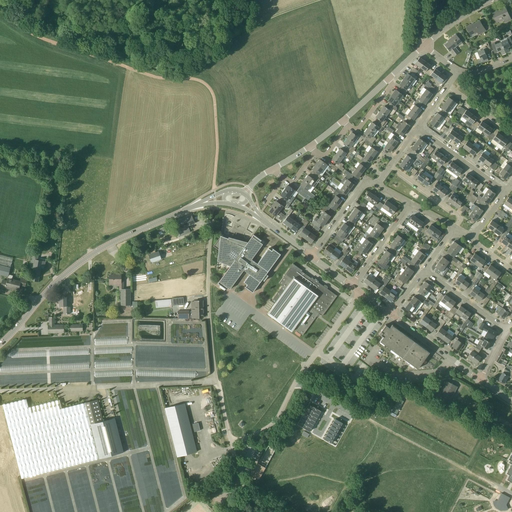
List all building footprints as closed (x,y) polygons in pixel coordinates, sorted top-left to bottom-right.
[(506,9),(498,12),(498,11),(493,13),(496,21),(504,18),(505,22),(511,20),(506,9)] [(480,21),(472,26),(471,25),(467,28),(471,35),(477,32),(479,35),(486,30),(480,21)] [(461,42),(456,35),(450,39),(450,40),(445,45),(450,51),(454,56),(459,52),(455,47),(461,42)] [(501,41),(502,42),(506,53),(510,52),(509,48),(511,47),(510,44),(511,43),(511,41),(510,37),(501,41)] [(502,42),(496,45),(495,43),(492,44),(494,51),(497,49),(498,52),(501,51),(502,55),(506,53),(502,42)] [(489,53),(486,47),(483,48),(484,49),(478,52),(475,54),(477,60),(481,58),(482,63),(486,61),(485,57),(487,57),(486,54),(489,53)] [(420,68),(425,61),(420,57),(415,64),(420,68)] [(428,68),(430,65),(425,61),(420,68),(425,72),(424,72),(427,75),(431,70),(428,68)] [(441,73),(435,69),(433,71),(431,70),(427,75),(430,77),(431,76),(436,79),(441,73)] [(403,80),(410,84),(414,79),(415,80),(417,77),(415,75),(412,73),(410,76),(408,74),(403,80)] [(441,73),(436,79),(441,83),(444,79),(446,76),(441,73)] [(406,90),(410,84),(403,80),(399,85),(402,87),(400,90),(405,93),(407,90),(406,90)] [(430,88),(429,88),(427,90),(426,89),(426,90),(423,88),(420,93),(422,95),(422,94),(429,99),(433,94),(434,92),(430,88)] [(402,95),(403,96),(405,93),(400,90),(398,92),(396,90),(392,96),(398,101),(402,95)] [(422,94),(422,95),(418,100),(417,99),(416,98),(415,100),(416,101),(416,102),(421,105),(422,103),(425,105),(429,99),(422,94)] [(398,101),(392,96),(388,101),(390,103),(388,106),(390,107),(393,109),(396,111),(397,109),(396,107),(395,106),(398,101)] [(449,97),(445,102),(452,107),(456,102),(449,97)] [(416,102),(414,104),(414,105),(411,110),(418,115),(421,110),(419,108),(421,105),(416,102)] [(454,109),(452,107),(445,102),(441,108),(444,110),(442,112),(449,118),(451,115),(450,115),(454,109)] [(396,111),(393,109),(390,107),(389,110),(384,106),(380,112),(386,116),(388,113),(392,116),(396,111)] [(466,110),(464,108),(460,114),(462,115),(461,117),(467,120),(472,114),(466,110)] [(418,115),(411,110),(407,115),(406,114),(404,117),(409,121),(411,118),(414,120),(418,115)] [(386,116),(380,112),(376,117),(380,121),(379,123),(384,127),(388,122),(384,120),(386,116)] [(449,118),(442,112),(440,115),(437,113),(434,118),(440,123),(443,119),(447,122),(450,118),(449,118)] [(474,127),(477,122),(475,120),(477,118),(472,114),(467,120),(467,121),(472,124),(470,127),(471,128),(472,129),(473,129),(474,127)] [(436,128),(440,123),(434,118),(430,123),(434,127),(436,128)] [(398,125),(406,131),(410,125),(404,121),(402,124),(400,122),(398,125)] [(487,125),(482,121),(480,124),(477,122),(474,127),(476,128),(477,129),(477,128),(482,132),(487,125)] [(384,127),(379,123),(377,126),(372,122),(368,128),(374,132),(376,130),(380,132),(384,127)] [(398,125),(396,128),(398,129),(396,132),(402,136),(406,131),(398,125)] [(491,131),(492,129),(487,125),(482,132),(487,135),(487,136),(489,138),(493,133),(491,131)] [(452,129),(454,128),(451,126),(449,129),(445,134),(447,136),(452,140),(457,133),(452,129)] [(368,128),(364,134),(369,137),(367,140),(372,144),(372,143),(376,138),(372,136),(374,132),(368,128)] [(364,137),(362,136),(358,133),(357,136),(352,132),(348,138),(354,143),(356,140),(360,143),(364,137)] [(457,133),(452,140),(458,144),(460,142),(462,143),(466,138),(467,136),(465,134),(462,137),(457,133)] [(498,143),(503,136),(497,133),(496,135),(493,133),(489,138),(492,140),(493,139),(498,143)] [(386,141),(394,147),(398,142),(397,141),(399,138),(394,135),(390,140),(388,138),(386,141)] [(508,141),(508,140),(503,136),(498,143),(503,147),(504,146),(507,148),(510,143),(508,141)] [(346,150),(352,154),(352,153),(356,148),(355,148),(352,146),(354,143),(348,138),(344,144),(348,147),(346,150)] [(415,144),(422,149),(426,143),(419,138),(415,144)] [(468,141),(469,140),(466,138),(462,143),(464,145),(463,148),(468,152),(473,145),(468,141)] [(394,147),(386,141),(383,144),(385,146),(384,148),(390,153),(394,147)] [(422,149),(415,144),(411,149),(418,154),(422,149)] [(473,145),(468,152),(473,155),(475,153),(477,155),(481,149),(479,147),(478,148),(473,145)] [(371,147),(371,148),(368,153),(374,157),(378,152),(371,147)] [(345,152),(340,149),(336,155),(342,159),(344,156),(348,159),(350,156),(352,158),(354,155),(352,153),(352,154),(346,150),(345,152)] [(481,149),(477,155),(480,156),(478,159),(483,163),(488,156),(483,152),(484,151),(481,149)] [(356,157),(361,160),(363,158),(358,154),(359,152),(357,151),(356,153),(354,155),(356,156),(356,157)] [(442,154),(436,151),(431,157),(437,161),(442,154)] [(368,153),(364,158),(370,163),(374,157),(368,153)] [(447,158),(442,154),(437,161),(442,165),(447,158)] [(338,168),(340,170),(342,171),(344,169),(342,167),(344,165),(340,162),(342,159),(336,155),(332,160),(337,163),(335,166),(338,168)] [(422,165),(423,163),(419,159),(416,162),(407,155),(403,160),(410,165),(412,163),(417,167),(419,163),(422,165)] [(493,161),(494,160),(488,156),(483,163),(489,167),(489,166),(492,168),(495,163),(493,161)] [(356,157),(354,159),(359,163),(359,164),(356,169),(362,173),(366,168),(363,166),(365,163),(361,160),(356,157)] [(327,164),(324,162),(320,159),(316,164),(323,170),(327,164)] [(403,160),(399,166),(406,171),(410,165),(403,160)] [(506,163),(507,164),(503,169),(510,174),(511,170),(511,167),(511,166),(511,164),(511,163),(508,160),(506,163)] [(457,166),(452,162),(446,171),(451,174),(457,166)] [(319,179),(322,176),(319,175),(323,170),(316,164),(312,169),(317,173),(315,176),(319,179)] [(463,170),(457,166),(451,174),(456,178),(463,170)] [(356,169),(352,174),(354,176),(358,179),(362,173),(356,169)] [(503,169),(499,174),(506,179),(510,174),(503,169)] [(421,182),(426,176),(424,174),(425,172),(422,170),(416,178),(421,182)] [(473,177),(468,173),(463,180),(468,184),(473,177)] [(319,179),(315,176),(313,179),(308,175),(304,180),(311,185),(314,188),(318,183),(320,184),(322,181),(319,179)] [(352,178),(346,175),(344,178),(347,180),(344,185),(350,189),(354,184),(349,181),(352,178)] [(432,179),(426,176),(421,182),(427,186),(432,179)] [(473,177),(468,184),(473,188),(478,181),(473,177)] [(304,180),(300,185),(305,189),(303,192),(310,197),(311,198),(314,200),(317,197),(310,192),(307,190),(311,185),(304,180)] [(442,187),(437,183),(432,190),(437,194),(442,187)] [(295,190),(288,185),(284,190),(291,195),(295,190)] [(344,185),(340,190),(337,188),(335,191),(340,194),(342,191),(346,195),(350,189),(344,185)] [(447,191),(442,187),(437,194),(442,198),(447,191)] [(491,199),(495,194),(488,189),(484,194),(491,199)] [(282,201),(287,205),(289,206),(291,203),(295,198),(291,195),(284,190),(280,195),(285,198),(282,201)] [(335,191),(333,194),(336,196),(332,201),(338,205),(342,200),(338,197),(340,194),(335,191)] [(374,195),(369,191),(364,198),(369,201),(374,195)] [(310,197),(303,192),(301,195),(308,200),(310,197)] [(453,205),(458,198),(452,194),(447,201),(453,205)] [(479,203),(482,200),(488,205),(491,199),(484,194),(482,198),(479,195),(477,198),(472,194),(471,197),(476,201),(479,203)] [(377,208),(381,203),(378,201),(379,199),(374,195),(369,201),(374,205),(372,208),(375,210),(377,208)] [(463,202),(458,198),(453,205),(458,209),(463,202)] [(279,211),(283,206),(285,208),(287,205),(282,201),(280,204),(276,201),(272,206),(279,211)] [(338,205),(332,201),(328,206),(325,204),(323,207),(328,210),(331,208),(335,211),(338,205)] [(381,203),(377,208),(380,210),(382,207),(387,211),(392,204),(387,201),(384,205),(381,203)] [(397,208),(392,204),(387,211),(392,215),(393,214),(396,210),(397,208)] [(279,211),(272,206),(269,211),(276,216),(277,215),(280,217),(278,218),(282,221),(285,216),(279,211)] [(483,211),(476,206),(472,211),(479,216),(483,211)] [(320,217),(327,221),(330,216),(326,213),(328,210),(323,207),(321,210),(324,212),(320,217)] [(362,213),(363,213),(365,211),(360,207),(358,210),(356,208),(352,213),(358,218),(362,213)] [(289,227),(294,220),(289,217),(293,211),(291,209),(285,216),(287,217),(283,223),(289,227)] [(479,216),(472,211),(468,216),(475,221),(479,216)] [(352,213),(348,218),(350,220),(348,223),(353,227),(355,224),(354,223),(358,218),(352,213)] [(372,214),(368,221),(374,225),(379,218),(372,214)] [(410,220),(408,222),(407,224),(412,228),(413,226),(418,219),(413,215),(412,217),(411,216),(410,216),(408,218),(409,219),(410,220)] [(192,216),(178,222),(179,223),(176,224),(178,230),(181,229),(181,230),(184,229),(184,227),(195,223),(192,216)] [(319,224),(323,227),(327,221),(320,217),(319,219),(316,217),(314,220),(312,223),(317,226),(319,224)] [(421,232),(423,229),(420,227),(423,223),(418,219),(413,226),(418,229),(416,232),(419,234),(421,232)] [(295,232),(300,225),(294,220),(289,227),(295,232)] [(373,229),(380,234),(384,228),(381,227),(383,224),(378,220),(376,223),(377,224),(373,229)] [(498,225),(492,220),(487,227),(493,231),(498,225)] [(353,227),(348,223),(347,225),(344,223),(340,229),(347,233),(351,228),(352,229),(353,227)] [(430,236),(431,235),(436,228),(431,225),(428,229),(425,227),(423,229),(421,232),(424,234),(429,237),(430,236)] [(504,229),(498,225),(493,231),(499,236),(504,229)] [(304,228),(299,234),(305,239),(310,232),(304,228)] [(436,228),(431,235),(438,240),(436,241),(438,242),(443,236),(440,234),(441,232),(436,228)] [(340,241),(342,242),(344,239),(343,239),(347,233),(340,229),(336,234),(339,236),(337,238),(340,241)] [(366,236),(371,240),(373,237),(376,239),(380,234),(373,229),(369,234),(368,233),(367,236),(366,236)] [(310,232),(305,239),(311,243),(316,237),(310,232)] [(404,240),(405,241),(407,238),(402,234),(400,237),(398,235),(394,240),(400,245),(404,240)] [(253,292),(260,282),(262,279),(264,281),(268,276),(268,275),(268,276),(266,275),(281,255),(272,249),(273,249),(272,251),(269,249),(257,264),(252,260),(263,245),(259,242),(260,240),(261,241),(253,235),(241,251),(237,250),(237,249),(236,248),(235,248),(235,249),(234,249),(233,248),(220,239),(219,238),(213,246),(219,250),(217,261),(230,266),(222,278),(218,283),(220,285),(226,289),(225,288),(226,287),(230,289),(244,270),(245,272),(250,275),(244,282),(247,284),(246,287),(245,286),(245,287),(249,289),(253,292)] [(371,240),(366,236),(365,238),(365,239),(362,244),(368,249),(372,244),(370,242),(371,240)] [(507,246),(511,240),(506,236),(501,242),(507,246)] [(400,245),(394,240),(390,246),(392,247),(390,250),(397,255),(399,253),(396,250),(400,245)] [(457,252),(461,247),(454,241),(450,247),(457,252)] [(419,243),(417,246),(419,248),(418,250),(419,251),(415,256),(421,261),(425,255),(423,254),(425,251),(423,250),(425,248),(423,246),(419,243)] [(362,244),(358,249),(355,248),(353,250),(355,251),(357,253),(360,255),(362,253),(364,254),(368,249),(362,244)] [(334,250),(336,247),(333,245),(331,248),(328,245),(323,252),(329,256),(334,250)] [(343,255),(349,246),(346,245),(345,246),(341,253),(343,255)] [(349,246),(343,255),(345,256),(351,248),(349,246)] [(446,252),(453,257),(457,252),(450,247),(446,252)] [(334,250),(329,256),(335,261),(340,254),(334,250)] [(390,250),(389,252),(386,251),(382,256),(389,261),(393,256),(396,258),(397,255),(390,250)] [(42,265),(45,265),(46,262),(38,260),(39,253),(33,252),(30,267),(33,268),(31,280),(38,282),(42,265)] [(158,252),(149,255),(152,263),(161,259),(158,252)] [(350,262),(345,268),(351,273),(356,266),(353,264),(358,257),(360,259),(362,256),(360,255),(357,253),(355,255),(353,258),(350,262)] [(475,265),(480,257),(475,253),(473,256),(471,254),(467,259),(469,261),(472,263),(470,265),(473,267),(475,265)] [(0,274),(8,277),(9,275),(10,268),(13,258),(0,254),(0,274)] [(389,266),(386,264),(389,261),(382,256),(379,261),(382,264),(380,267),(386,271),(389,266)] [(415,256),(411,261),(410,260),(408,263),(413,267),(415,264),(417,266),(421,261),(415,256)] [(350,262),(347,259),(344,257),(339,264),(345,268),(350,262)] [(449,262),(443,257),(439,262),(445,267),(449,262)] [(485,261),(480,257),(475,265),(480,269),(485,261)] [(442,272),(445,267),(439,262),(435,267),(436,268),(434,270),(439,274),(441,272),(442,272)] [(267,314),(292,332),(294,329),(301,334),(303,336),(304,334),(314,320),(315,319),(319,313),(320,315),(322,316),(324,314),(336,298),(337,296),(335,295),(328,290),(327,288),(324,286),(321,285),(314,279),(312,277),(311,278),(302,271),(302,270),(300,269),(299,268),(295,265),(293,263),(292,265),(285,275),(283,277),(285,278),(287,279),(272,301),(275,303),(267,314)] [(490,265),(485,272),(490,276),(495,268),(490,265)] [(369,286),(374,279),(375,277),(376,277),(381,270),(376,267),(374,269),(376,271),(372,277),(368,275),(365,279),(363,282),(369,286)] [(402,273),(409,278),(414,271),(407,267),(404,270),(402,268),(400,271),(402,273)] [(495,268),(490,276),(495,280),(496,280),(496,279),(501,272),(495,268)] [(397,282),(402,286),(404,283),(405,283),(409,278),(402,273),(401,275),(398,273),(394,279),(397,282)] [(131,289),(124,289),(124,281),(121,281),(121,274),(116,274),(116,275),(109,275),(109,284),(119,284),(119,291),(121,291),(121,305),(130,305),(131,289)] [(464,280),(459,276),(454,282),(459,286),(464,280)] [(20,282),(12,280),(8,279),(7,282),(2,280),(1,288),(5,289),(6,288),(12,289),(12,288),(19,290),(20,285),(26,286),(27,280),(21,278),(20,282)] [(375,290),(380,283),(374,279),(369,286),(375,290)] [(490,287),(489,288),(492,290),(498,281),(496,279),(496,280),(495,280),(489,287),(490,287)] [(469,284),(464,280),(459,286),(464,290),(469,284)] [(431,286),(425,281),(421,287),(428,291),(432,294),(434,292),(430,289),(431,286)] [(390,291),(384,287),(379,293),(385,297),(390,291)] [(424,296),(428,291),(421,287),(417,292),(424,296)] [(479,291),(474,287),(469,294),(474,297),(479,291)] [(396,295),(390,291),(385,297),(391,302),(396,295)] [(485,295),(479,291),(474,297),(480,301),(485,295)] [(446,305),(450,298),(445,295),(444,296),(442,294),(438,299),(433,307),(435,309),(441,301),(446,305)] [(68,297),(59,297),(59,306),(63,306),(64,314),(70,314),(70,302),(68,302),(68,297)] [(414,297),(410,302),(416,307),(420,301),(414,297)] [(428,303),(429,304),(433,307),(438,299),(436,297),(432,303),(430,301),(428,303)] [(450,298),(446,305),(451,309),(456,302),(450,298)] [(264,308),(268,311),(274,303),(270,300),(264,308)] [(203,301),(195,301),(195,302),(191,302),(192,310),(192,311),(189,311),(189,310),(178,311),(178,319),(203,318),(203,301)] [(410,302),(405,308),(412,313),(416,307),(410,302)] [(498,305),(496,308),(497,309),(495,312),(498,314),(497,314),(504,319),(508,312),(502,308),(498,305)] [(460,306),(457,310),(455,314),(460,318),(461,316),(466,310),(460,306)] [(466,310),(461,316),(466,320),(467,319),(471,313),(466,310)] [(431,320),(424,316),(420,322),(426,327),(431,320)] [(64,325),(54,325),(54,317),(49,317),(49,325),(48,325),(48,333),(64,333),(64,325)] [(470,321),(467,319),(466,320),(463,325),(461,327),(462,328),(463,329),(467,324),(470,321)] [(431,320),(426,327),(431,331),(436,325),(431,320)] [(485,327),(486,325),(482,323),(479,329),(483,331),(483,330),(487,332),(485,335),(493,339),(496,332),(489,328),(489,329),(485,327)] [(419,347),(417,345),(418,344),(411,339),(410,340),(402,334),(403,333),(396,328),(395,329),(391,326),(389,329),(385,327),(386,325),(385,325),(379,334),(383,337),(380,342),(408,362),(419,347)] [(442,339),(447,332),(441,328),(436,334),(442,339)] [(452,337),(447,332),(442,339),(448,343),(452,337)] [(457,340),(458,339),(456,337),(452,342),(454,344),(452,346),(455,348),(454,349),(457,351),(458,350),(458,351),(463,344),(457,340)] [(479,341),(478,344),(487,349),(491,343),(485,340),(484,340),(480,338),(479,341)] [(473,346),(470,350),(472,351),(467,357),(476,364),(481,357),(477,355),(480,350),(475,347),(473,346)] [(429,353),(422,347),(421,348),(419,347),(408,362),(417,369),(429,353)] [(510,349),(509,348),(508,350),(503,347),(495,360),(502,364),(505,366),(507,361),(504,360),(509,352),(511,353),(511,350),(510,349)] [(508,376),(511,378),(511,369),(510,370),(506,367),(499,379),(505,383),(508,376)] [(457,387),(446,381),(441,392),(434,388),(429,396),(447,406),(457,387)] [(93,435),(91,424),(103,421),(98,400),(85,403),(62,409),(60,400),(29,408),(26,399),(3,405),(22,479),(99,459),(93,435)] [(392,411),(396,414),(397,414),(399,410),(404,401),(399,399),(392,411)] [(184,403),(165,408),(177,457),(197,452),(184,403)] [(198,422),(192,424),(194,431),(200,430),(198,422)] [(278,445),(271,441),(255,470),(254,469),(251,475),(259,479),(265,468),(278,445)] [(511,450),(511,453),(508,451),(506,455),(504,457),(506,458),(505,461),(508,463),(507,465),(506,464),(502,472),(505,473),(502,478),(505,480),(506,479),(509,481),(508,482),(511,484),(511,483),(511,450)] [(492,498),(494,502),(498,505),(503,504),(503,503),(508,494),(498,488),(493,497),(492,498)]
